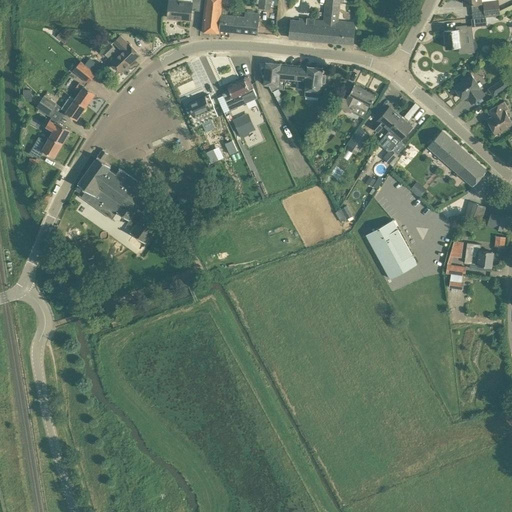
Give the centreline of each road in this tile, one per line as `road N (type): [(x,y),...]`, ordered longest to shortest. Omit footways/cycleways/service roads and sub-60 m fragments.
road 1 (tertiary): [(22,289),(102,121),(170,55),(229,44),(289,48),(393,71)]
road 2 (tertiary): [(76,511),(36,371),(44,318),(22,289)]
road 3 (tertiary): [(393,71),(511,178)]
